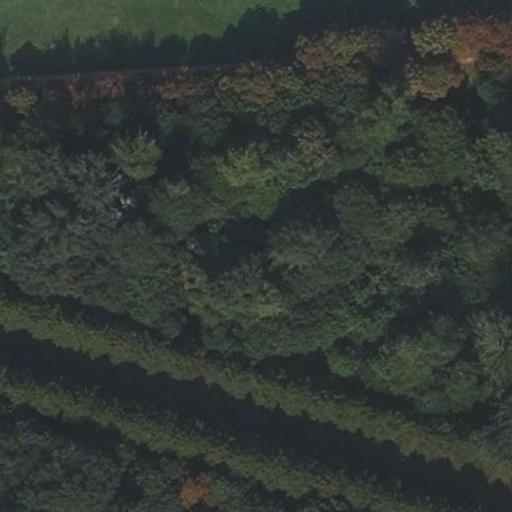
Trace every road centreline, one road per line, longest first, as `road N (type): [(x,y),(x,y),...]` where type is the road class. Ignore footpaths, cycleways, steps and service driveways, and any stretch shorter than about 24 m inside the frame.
road 1 (track): [(511,50),(0,82)]
road 2 (track): [(377,511),(0,398)]
road 3 (track): [(0,288),(278,372)]
road 4 (track): [(278,372),(511,442)]
road 5 (track): [(511,318),(312,351),(278,372)]
road 6 (track): [(347,60),(439,135),(511,167)]
